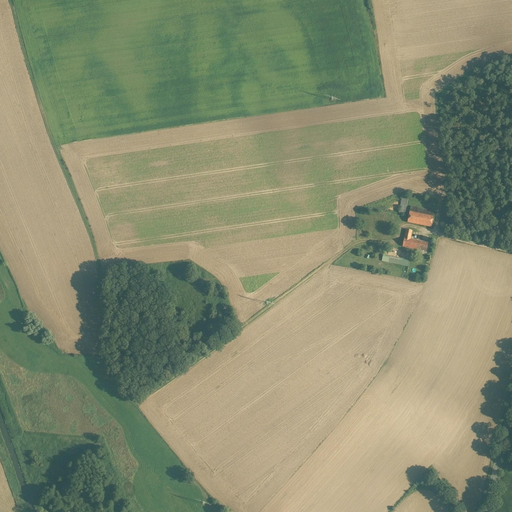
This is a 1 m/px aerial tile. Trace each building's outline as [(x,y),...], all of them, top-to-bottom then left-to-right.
[(403,195),(399,213),(405,214),(408,196),(403,195)] [(434,211),(411,206),(410,211),(433,216),(434,211)] [(433,216),(410,211),(407,222),(431,227),(433,216)] [(412,230),(406,229),(404,238),(410,239),(411,236),(412,230)] [(410,239),(404,238),(403,246),(419,250),(421,241),(413,240),(410,239)] [(428,243),(421,241),(419,250),(426,251),(428,243)] [(409,260),(383,255),(382,261),(408,266),(409,260)]
